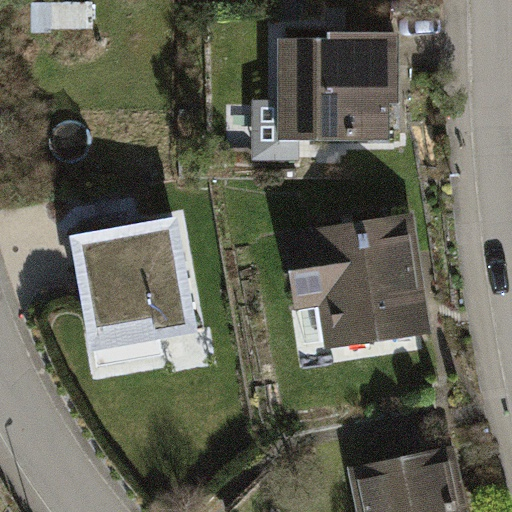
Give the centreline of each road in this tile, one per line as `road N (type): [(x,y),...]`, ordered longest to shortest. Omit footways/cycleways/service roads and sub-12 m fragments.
road 1 (residential): [(511,262),(500,0)]
road 2 (residential): [(0,354),(11,389),(90,511)]
